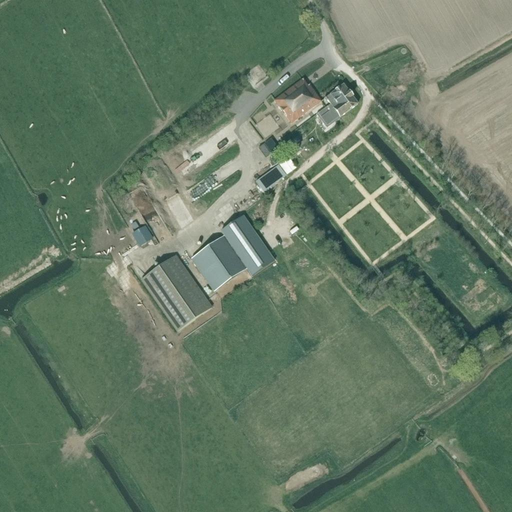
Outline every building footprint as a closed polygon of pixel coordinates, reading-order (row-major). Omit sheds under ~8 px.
[(292,89),(274,102),(278,108),(287,120),(291,125),(301,117),(321,103),(309,87),(307,88),(302,81),(292,89)] [(343,86),(324,101),(325,103),(327,102),(340,119),(358,106),(343,86)] [(297,133),(301,139),(306,135),(302,129),(297,133)] [(291,161),(289,159),(285,162),(284,161),(277,166),(286,177),(296,169),(291,163),(292,162),(291,160),(291,161)] [(256,183),(263,193),(285,177),(278,167),(256,183)] [(243,218),(221,234),(224,238),(191,261),(214,293),(247,271),(252,278),(274,263),(243,218)] [(130,234),(138,246),(151,238),(143,226),(130,234)] [(142,280),(178,333),(211,310),(175,257),(142,280)]
